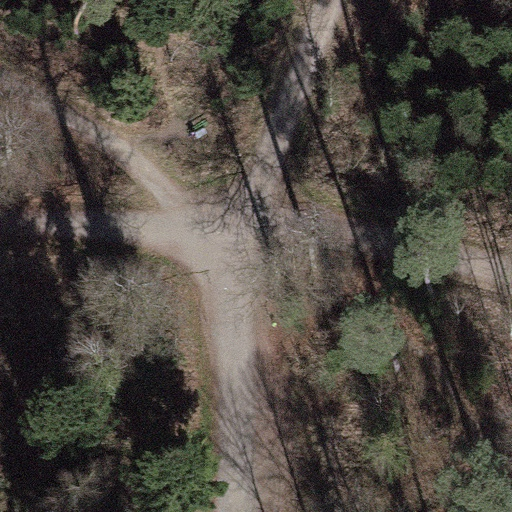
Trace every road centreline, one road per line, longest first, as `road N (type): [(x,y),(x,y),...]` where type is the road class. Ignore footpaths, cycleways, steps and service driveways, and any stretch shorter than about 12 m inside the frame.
road 1 (track): [(240,511),(257,204)]
road 2 (track): [(257,204),(511,267)]
road 3 (track): [(0,213),(257,204)]
road 4 (track): [(0,79),(192,206)]
road 5 (track): [(257,204),(327,0)]
